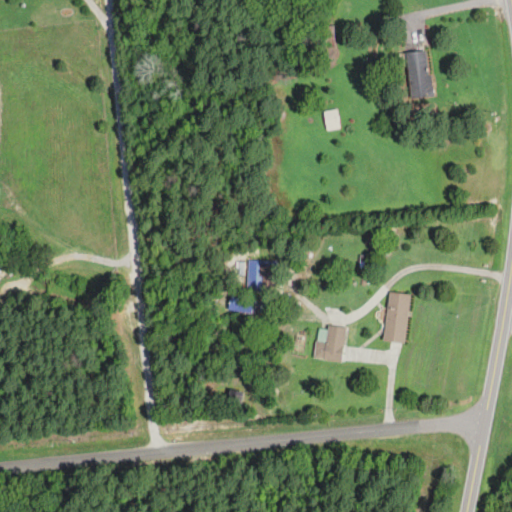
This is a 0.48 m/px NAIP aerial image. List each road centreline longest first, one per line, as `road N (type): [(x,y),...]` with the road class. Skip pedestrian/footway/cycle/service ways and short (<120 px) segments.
road 1 (residential): [(0,466),(491,417)]
road 2 (residential): [(154,450),(118,0)]
road 3 (tertiary): [(476,511),(511,286)]
